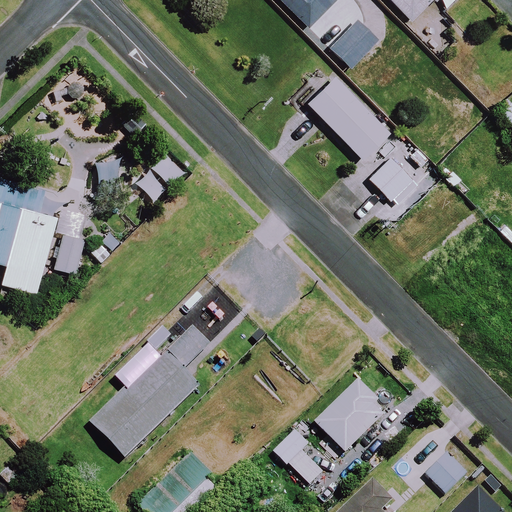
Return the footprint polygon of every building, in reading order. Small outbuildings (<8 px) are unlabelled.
[(272,0),(303,31),(334,0),(272,0)] [(455,0),(381,0),(406,24),(430,0),(435,0),(445,10),(455,0)] [(358,12),(348,2),(332,19),(341,29),(358,12)] [(388,54),(355,22),(326,51),(360,84),(388,54)] [(386,136),(331,80),(304,107),(359,163),(386,136)] [(511,107),(509,105),(498,117),(511,130),(511,107)] [(386,203),(390,200),(396,207),(423,180),(417,174),(429,162),(416,148),(400,164),(392,156),(387,161),(365,182),(386,203)] [(46,247),(53,220),(35,216),(42,192),(0,180),(0,267),(3,268),(0,279),(0,287),(33,296),(46,247)] [(84,218),(58,211),(52,235),(60,237),(77,242),(84,218)] [(77,242),(60,237),(51,271),(72,277),(81,243),(77,242)] [(207,348),(189,330),(88,426),(122,461),(197,389),(181,372),(207,348)] [(376,402),(356,383),(313,426),(342,456),(380,419),(370,408),(376,402)] [(293,434),(274,453),(271,455),(282,467),(285,465),(307,487),(320,475),(298,452),(305,446),(293,434)] [(466,478),(445,455),(424,475),(444,497),(466,478)] [(210,476),(188,457),(142,511),(177,511),(179,511),(180,511),(193,511),(212,489),(204,483),(210,476)] [(390,502),(372,482),(338,511),(387,511),(384,508),(390,502)] [(497,511),(476,491),(454,511),(497,511)]
